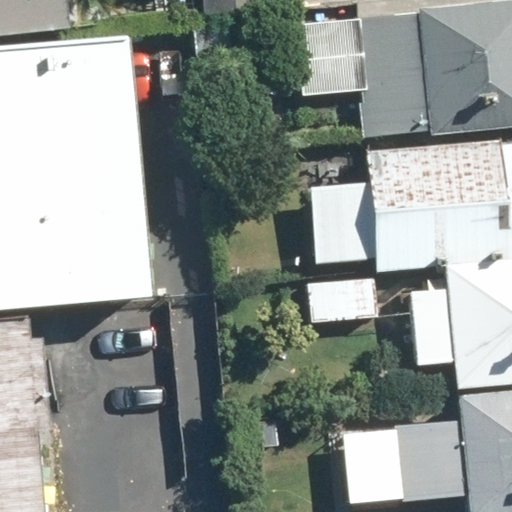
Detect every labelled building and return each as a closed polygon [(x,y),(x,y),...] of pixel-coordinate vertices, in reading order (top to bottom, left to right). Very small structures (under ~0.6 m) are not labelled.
[(0,0),(0,31),(63,26),(60,0),(0,0)] [(190,0),(192,15),(255,9),(253,0),(190,0)] [(511,0),(504,0),(339,17),(352,137),(511,119),(511,0)] [(511,131),(348,147),(359,267),(511,252),(511,131)] [(394,290),(401,362),(443,358),(446,389),(511,382),(511,258),(433,266),(434,286),(394,290)] [(296,281),(299,320),(370,314),(367,276),(296,281)] [(0,313),(0,511),(36,511),(19,312),(0,313)] [(453,495),(455,511),(511,507),(511,390),(443,396),(445,420),(378,425),(384,500),(453,495)] [(268,419),(272,459),(327,454),(324,414),(268,419)]
